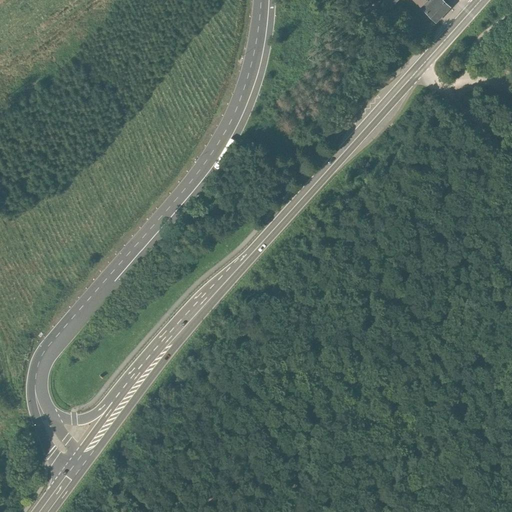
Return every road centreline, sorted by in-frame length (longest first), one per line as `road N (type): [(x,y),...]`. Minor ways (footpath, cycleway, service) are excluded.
road 1 (secondary): [(479,0),(175,325),(115,407)]
road 2 (track): [(193,511),(184,417),(190,394),(358,220),(420,184),(435,144),(490,130)]
road 3 (unclassified): [(39,405),(39,359),(226,130),(252,65),(261,0)]
